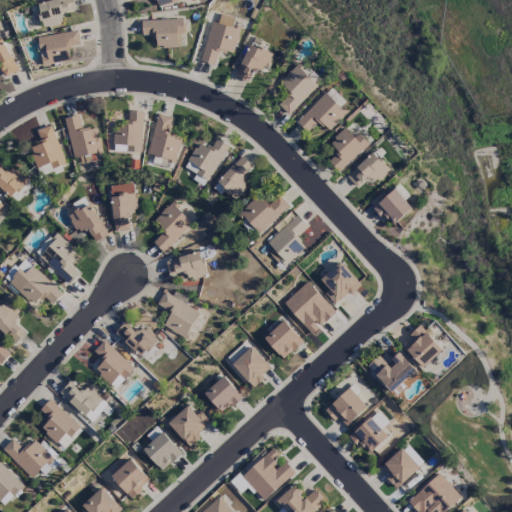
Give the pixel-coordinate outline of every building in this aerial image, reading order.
[(61,25),(59,15),(75,11),(73,0),(50,0),(37,3),(42,28),(61,25)] [(201,62),(215,65),(218,51),(233,55),(240,27),(233,25),(235,18),(220,14),(218,23),(210,21),(201,62)] [(179,48),(178,35),(183,35),(183,19),(141,21),(142,36),(156,36),(156,49),(179,48)] [(70,61),(67,48),(80,46),(77,30),(37,38),(43,67),(70,61)] [(0,68),(3,77),(16,72),(3,38),(0,39),(0,68)] [(273,54),(249,43),(235,77),(248,83),(255,67),(265,72),(273,54)] [(289,116),(317,85),(296,65),(278,84),(288,93),(278,105),(289,116)] [(329,132),(350,109),(328,88),(296,122),(307,133),(318,122),(329,132)] [(113,152),(142,153),(143,112),(128,111),(127,124),(114,124),(113,152)] [(176,165),(181,137),(168,134),(172,117),(156,114),(148,155),(167,159),(166,163),(176,165)] [(72,158),(102,152),(97,127),(82,131),(79,116),(64,119),(72,158)] [(51,163),(52,169),(64,165),(52,125),(36,130),(40,145),(30,148),(35,168),(51,163)] [(354,137),(345,128),(328,144),(336,153),(328,161),(338,172),(369,145),(358,133),(354,137)] [(196,175),(211,181),(227,144),(216,139),(212,148),(197,142),(189,162),(199,167),(196,175)] [(357,188),(369,177),(376,184),(390,171),(373,152),(346,176),(357,188)] [(242,178),(253,167),(241,156),(211,187),(221,195),(224,192),(233,200),(248,184),(242,178)] [(6,173),(0,167),(0,188),(11,199),(28,181),(13,166),(6,173)] [(130,230),(127,214),(137,212),(133,183),(108,186),(115,233),(130,230)] [(370,203),(390,227),(412,209),(395,189),(384,198),(381,194),(370,203)] [(258,236),(289,207),(279,195),(267,205),(258,195),(238,214),(258,236)] [(108,234),(88,203),(67,216),(79,233),(86,229),(95,243),(108,234)] [(164,231),(153,243),(164,253),(193,223),(172,203),(153,222),(164,231)] [(307,227),(298,216),(263,245),(282,268),(305,249),(295,237),(307,227)] [(79,275),(66,262),(76,253),(59,235),(38,255),(68,285),(79,275)] [(207,275),(201,252),(165,261),(169,276),(186,271),(189,280),(207,275)] [(7,282),(33,306),(41,296),(51,306),(62,294),(26,261),(7,282)] [(360,286),(341,262),(318,281),(337,304),(360,286)] [(336,313),(306,282),(282,304),(312,335),(319,328),(336,313)] [(163,327),(185,340),(200,313),(164,292),(157,304),(172,313),(163,327)] [(0,333),(13,346),(25,333),(14,323),(21,316),(4,300),(0,305),(0,333)] [(264,338),(282,360),(302,343),(284,321),(264,338)] [(114,333),(141,359),(158,340),(143,326),(137,333),(125,322),(114,333)] [(408,336),(411,340),(403,347),(423,368),(442,350),(419,326),(408,336)] [(119,376),(123,380),(134,369),(104,340),(93,351),(103,360),(94,369),(111,385),(119,376)] [(0,364),(0,365),(10,354),(0,344),(0,364)] [(231,365),(252,387),(272,369),(251,346),(231,365)] [(387,365),(378,356),(367,367),(392,393),(415,370),(400,353),(387,365)] [(242,397),(223,376),(203,394),(222,415),(242,397)] [(81,393),(69,382),(59,394),(90,423),(107,405),(87,386),(81,393)] [(324,411),(335,422),(339,419),(347,427),(367,407),(349,388),(324,411)] [(39,410),(49,419),(40,428),(63,449),(82,429),(49,399),(39,410)] [(167,424),(188,446),(211,423),(200,410),(196,414),(187,405),(167,424)] [(388,436),(376,424),(376,423),(370,417),(349,437),(368,456),(388,436)] [(182,453),(161,432),(142,451),(162,472),(182,453)] [(2,449),(31,479),(40,471),(44,474),(57,462),(35,438),(23,449),(13,439),(2,449)] [(397,489),(420,468),(401,448),(379,468),(397,489)] [(295,473),(282,459),(283,459),(273,449),(242,477),(264,501),(295,473)] [(110,477),(130,499),(150,481),(130,459),(110,477)] [(0,502),(4,506),(24,485),(0,463),(0,502)] [(407,502),(416,511),(444,511),(460,497),(438,473),(407,502)] [(277,500),(286,511),(313,511),(326,502),(315,489),(305,498),(295,485),(277,500)] [(82,506),(87,511),(116,511),(120,508),(101,488),(82,506)] [(232,511),(218,497),(201,511),(232,511)]
